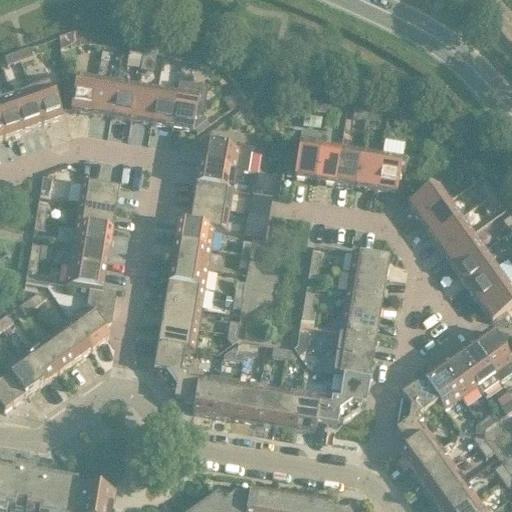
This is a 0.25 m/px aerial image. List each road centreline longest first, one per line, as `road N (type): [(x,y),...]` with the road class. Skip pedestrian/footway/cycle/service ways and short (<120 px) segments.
road 1 (residential): [(117,391),(145,219),(164,162),(85,150),(0,179)]
road 2 (residential): [(363,481),(394,384),(414,271),(384,224),(279,207)]
road 3 (residential): [(363,481),(183,451),(138,395),(117,391)]
road 4 (secondary): [(361,0),(447,47),(511,115)]
road 5 (residential): [(117,391),(40,442),(0,437)]
